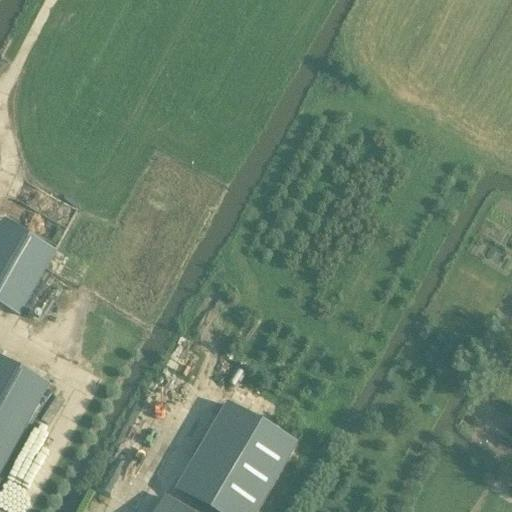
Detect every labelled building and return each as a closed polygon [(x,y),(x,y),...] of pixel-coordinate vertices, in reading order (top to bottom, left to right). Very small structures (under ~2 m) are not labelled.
[(0,305),(18,316),(54,251),(2,222),(0,226),(0,305)] [(0,473),(49,385),(0,357),(0,473)] [(135,511),(195,406),(159,385),(99,491),(135,511)] [(227,407),(176,493),(208,511),(259,511),(297,448),(227,407)] [(188,511),(166,499),(158,511),(188,511)]
